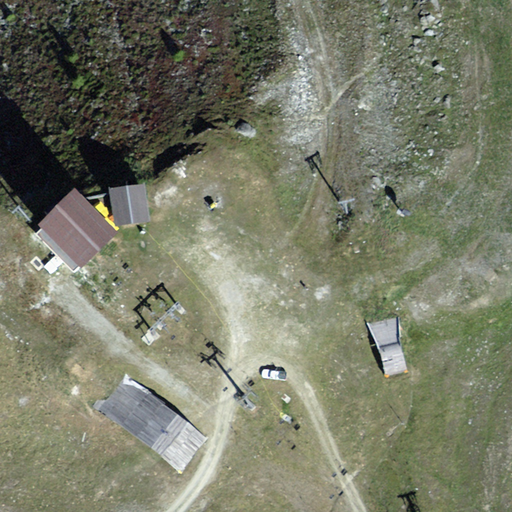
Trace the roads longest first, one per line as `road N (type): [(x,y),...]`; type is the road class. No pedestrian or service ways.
road 1 (track): [(360,511),(286,393),(231,350),(214,450),(176,511)]
road 2 (track): [(231,350),(314,203),(339,109),(313,0)]
